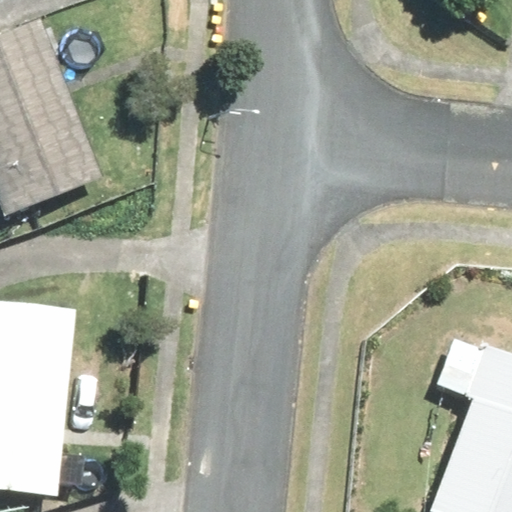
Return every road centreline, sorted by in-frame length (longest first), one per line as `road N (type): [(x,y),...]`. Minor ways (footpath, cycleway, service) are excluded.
road 1 (residential): [(270,123),(237,511)]
road 2 (residential): [(270,123),(511,151)]
road 3 (residential): [(276,0),(270,123)]
